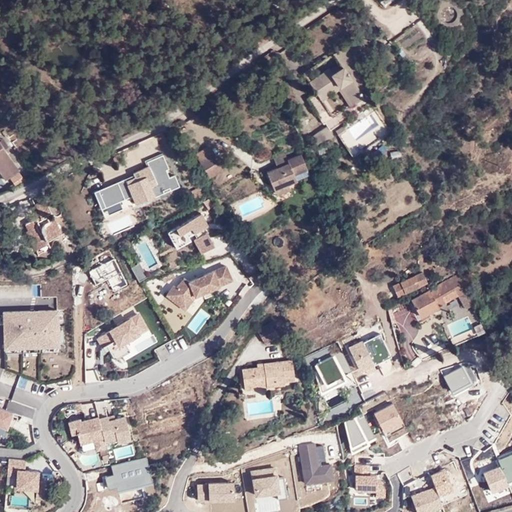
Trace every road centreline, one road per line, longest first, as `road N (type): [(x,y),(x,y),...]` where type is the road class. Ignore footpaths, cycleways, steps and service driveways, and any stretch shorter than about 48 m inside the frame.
road 1 (unclassified): [(0,199),(192,103),(339,0)]
road 2 (residential): [(70,511),(78,492),(43,432),(55,403),(134,386),(202,351)]
road 3 (residential): [(511,378),(474,428),(386,469)]
